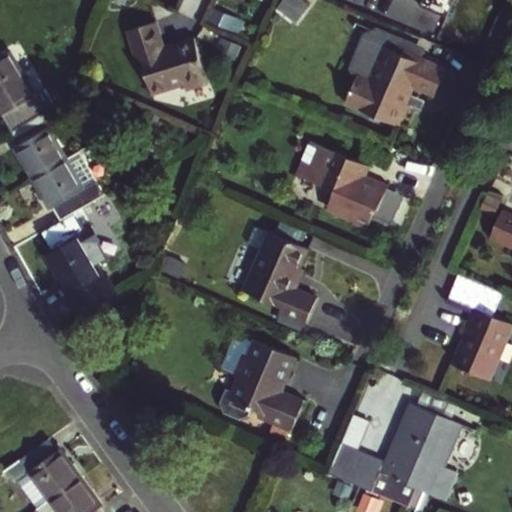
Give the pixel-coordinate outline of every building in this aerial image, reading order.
[(286,0),(282,7),(302,20),(314,0),(286,0)] [(212,80),(205,56),(202,45),(199,36),(167,45),(159,19),(130,28),(139,58),(145,56),(155,90),(187,81),(189,87),(212,80)] [(388,43),(418,55),(420,51),(422,46),(391,34),(388,43)] [(418,55),(388,43),(373,78),(359,72),(347,100),(403,124),(412,103),(408,102),(416,85),(438,94),(451,64),(420,51),(418,55)] [(207,44),(202,45),(205,56),(210,54),(207,44)] [(0,58),(0,104),(17,132),(48,113),(57,107),(46,89),(37,94),(11,51),(0,58)] [(21,144),(39,174),(73,155),(48,113),(17,132),(23,143),(21,144)] [(358,171),(363,157),(311,136),(297,170),(335,186),(328,203),(357,215),(356,219),(370,225),(378,205),(381,206),(392,182),(369,172),(367,171),(366,175),(358,171)] [(73,155),(39,174),(57,204),(59,203),(68,216),(99,198),(112,190),(104,176),(90,184),(73,155)] [(374,162),(363,157),(358,171),(366,175),(367,171),(369,172),(374,162)] [(511,209),(506,207),(494,236),(511,243),(511,209)] [(89,226),(46,252),(73,296),(76,295),(85,309),(118,289),(109,274),(105,277),(97,266),(108,259),(89,226)] [(312,244),(272,228),(247,287),(285,303),(281,311),(309,322),(321,294),(295,283),(312,244)] [(456,294),(478,304),(454,359),(495,377),(511,337),(511,317),(496,311),(506,289),(465,272),(456,294)] [(300,355),(262,338),(255,354),(249,354),(241,373),(246,374),(240,388),(231,384),(225,399),(229,407),(245,414),(257,410),(272,417),(270,421),(294,431),(308,401),(284,390),(300,355)] [(413,397),(387,459),(383,469),(450,497),(462,468),(449,463),(467,420),(413,397)] [(62,447),(59,449),(50,437),(8,467),(38,507),(51,498),(82,475),(62,447)] [(347,478),(360,447),(344,441),(331,471),(347,478)] [(364,485),(374,490),(383,469),(387,459),(360,447),(347,478),(364,485)] [(61,511),(105,511),(99,504),(102,502),(82,475),(51,498),(61,511)] [(61,511),(51,498),(38,507),(42,511),(61,511)]
